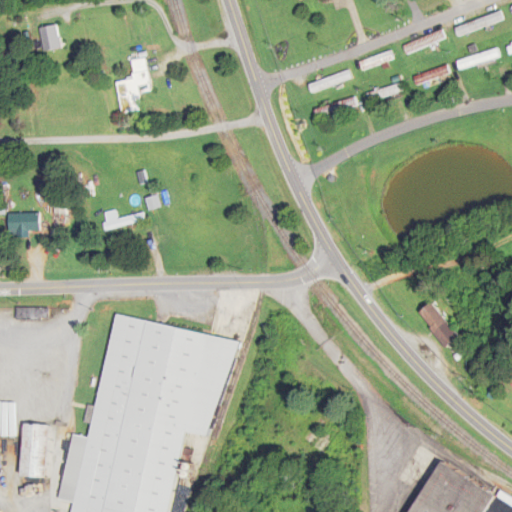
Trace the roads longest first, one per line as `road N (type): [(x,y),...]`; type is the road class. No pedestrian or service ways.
road 1 (secondary): [(511,448),(401,348),(335,261),(266,117),(228,0)]
road 2 (residential): [(0,289),(281,283),(335,261)]
road 3 (residential): [(0,141),(164,137),(266,117)]
road 4 (residential): [(388,511),(386,422),(281,283)]
road 5 (residential): [(257,84),(486,0)]
road 6 (residential): [(511,100),(403,128),(295,177)]
